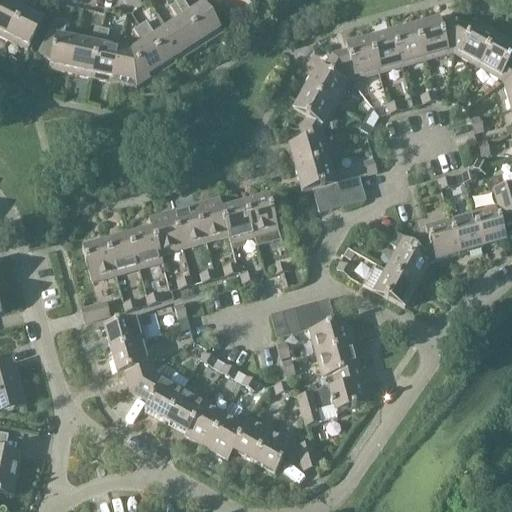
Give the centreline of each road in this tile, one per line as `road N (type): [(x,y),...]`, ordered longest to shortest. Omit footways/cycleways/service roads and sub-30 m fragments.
road 1 (residential): [(63,412),(13,230),(0,209)]
road 2 (residential): [(319,285),(338,232),(376,207),(401,149),(446,138)]
road 3 (residential): [(314,511),(336,499),(368,457),(434,352)]
road 4 (residential): [(434,352),(319,285)]
